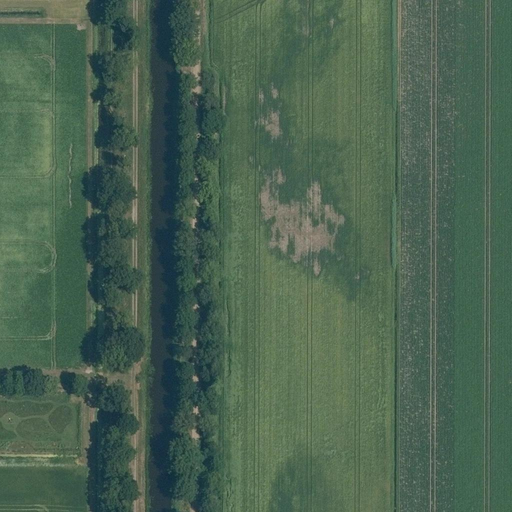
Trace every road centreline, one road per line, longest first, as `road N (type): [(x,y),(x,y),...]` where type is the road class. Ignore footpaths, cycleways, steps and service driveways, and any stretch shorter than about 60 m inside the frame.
road 1 (track): [(195,0),(193,511)]
road 2 (track): [(138,0),(136,511)]
